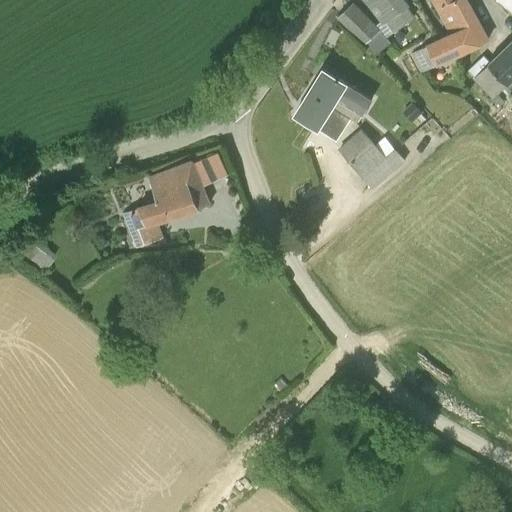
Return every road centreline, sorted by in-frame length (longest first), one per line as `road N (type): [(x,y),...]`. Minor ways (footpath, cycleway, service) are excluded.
road 1 (unclassified): [(511,466),(419,412),(326,317),(284,253),(229,114)]
road 2 (tertiary): [(0,213),(63,172),(229,114)]
road 3 (track): [(219,511),(353,348)]
road 4 (tertiary): [(229,114),(320,0)]
